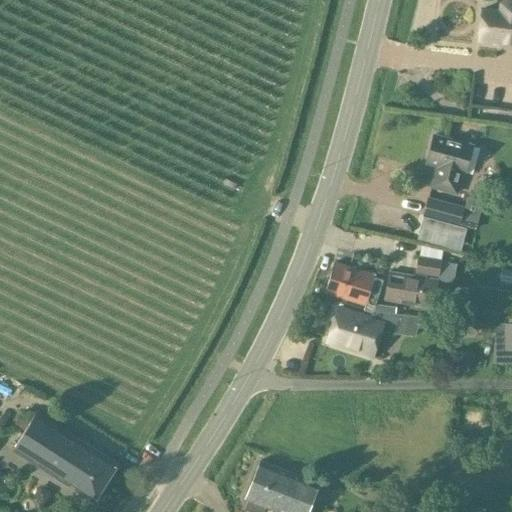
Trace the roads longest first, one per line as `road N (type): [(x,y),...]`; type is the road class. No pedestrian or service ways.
road 1 (secondary): [(250,373),(314,230),(378,0)]
road 2 (unclassified): [(511,384),(273,383),(250,373)]
road 3 (secondary): [(162,511),(250,373)]
